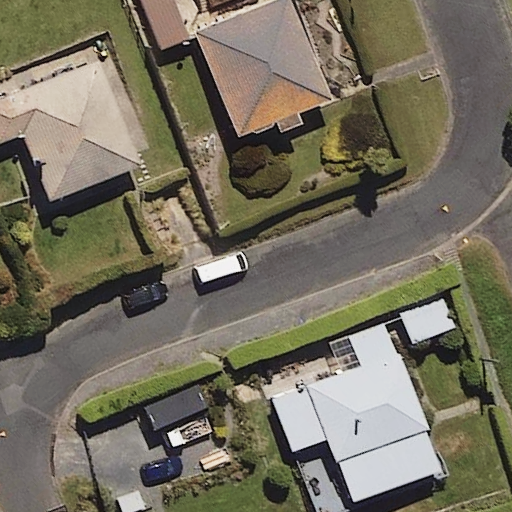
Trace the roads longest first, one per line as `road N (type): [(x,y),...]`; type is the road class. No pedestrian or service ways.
road 1 (residential): [(0,391),(118,328),(403,225),(452,202),(482,166)]
road 2 (residential): [(482,166),(494,122),(486,65),(463,0)]
